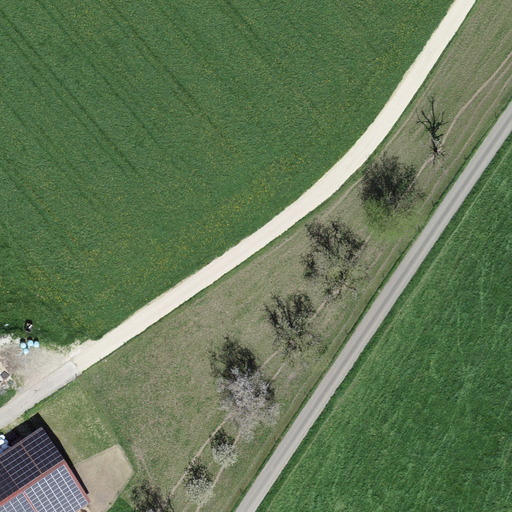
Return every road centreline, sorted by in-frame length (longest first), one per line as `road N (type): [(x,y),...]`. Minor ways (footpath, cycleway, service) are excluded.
road 1 (track): [(465,0),(370,134),(286,224),(14,413)]
road 2 (unclassified): [(511,127),(243,511)]
